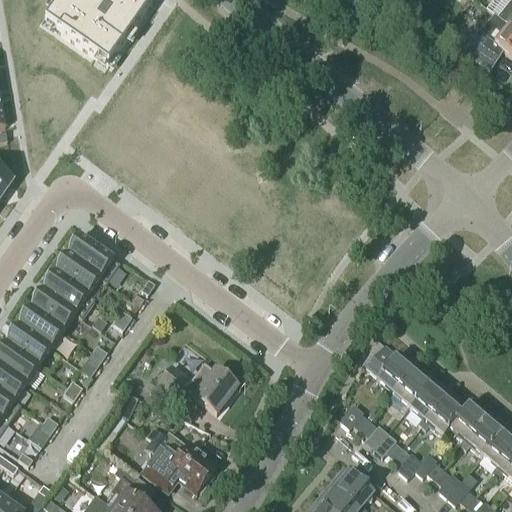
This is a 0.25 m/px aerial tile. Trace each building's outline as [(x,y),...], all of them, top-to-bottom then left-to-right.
[(140,0),(62,0),(43,27),(107,72),(152,8),(140,0)] [(511,6),(511,5),(497,22),(494,19),(493,20),(508,31),(511,34),(511,6)] [(396,20),(413,31),(419,22),(401,11),(396,20)] [(511,34),(508,31),(493,20),(479,37),(478,36),(463,60),(491,77),(503,56),(511,63),(511,34)] [(0,178),(0,202),(1,203),(12,187),(0,178)] [(69,256),(67,262),(107,290),(120,271),(111,265),(113,262),(101,254),(99,257),(80,244),(74,249),(69,256)] [(55,280),(95,308),(95,307),(89,302),(100,286),(106,291),(107,290),(67,262),(61,266),(57,273),(55,280)] [(82,325),(95,308),(55,280),(49,284),(44,291),(43,298),(82,325)] [(140,297),(144,299),(147,301),(154,290),(148,286),(140,297)] [(30,316),(63,339),(75,322),(82,326),(82,325),(43,298),(37,302),(32,309),(30,316)] [(51,356),(63,339),(30,316),(24,320),(20,327),(18,333),(51,356)] [(116,323),(127,330),(131,323),(121,316),(116,323)] [(116,323),(111,329),(122,337),(127,330),(116,323)] [(7,344),(6,351),(39,374),(51,356),(18,333),(12,337),(7,344)] [(0,373),(26,392),(39,374),(6,351),(0,354),(0,373)] [(96,351),(92,358),(102,365),(107,359),(96,351)] [(406,369),(396,361),(395,362),(384,353),(365,375),(376,384),(375,386),(388,398),(385,402),(388,405),(418,371),(410,364),(406,369)] [(92,358),(87,365),(98,372),(102,365),(92,358)] [(236,395),(205,371),(192,388),(172,374),(158,392),(158,391),(145,408),(172,417),(179,407),(180,408),(187,399),(195,405),(216,421),(236,395)] [(408,415),(434,385),(418,371),(388,405),(391,408),(404,418),(408,414),(408,415)] [(0,399),(21,414),(21,413),(14,409),(26,392),(0,373),(0,399)] [(421,432),(450,398),(434,385),(408,415),(421,425),(418,430),(421,432)] [(72,387),(67,393),(78,401),(82,394),(72,387)] [(67,393),(62,400),(73,408),(78,401),(67,393)] [(441,443),(467,412),(450,398),(421,432),(424,435),(428,431),(441,443)] [(0,426),(8,432),(21,414),(0,399),(0,426)] [(462,453),(491,419),(484,413),(480,417),(470,409),(467,412),(441,443),(448,434),(463,447),(459,451),(462,453)] [(353,432),(360,438),(369,427),(362,421),(363,419),(362,418),(348,435),(349,436),(353,432)] [(482,463),(508,433),(491,419),(462,453),(466,457),(470,452),(482,463)] [(47,422),(42,429),(53,436),(58,430),(47,422)] [(0,443),(8,432),(0,426),(0,443)] [(360,438),(368,445),(377,434),(369,427),(360,438)] [(38,436),(48,443),(53,436),(42,429),(38,436)] [(103,458),(117,439),(105,430),(91,449),(103,458)] [(495,481),(511,461),(511,436),(508,433),(482,463),(495,474),(492,479),(495,481)] [(165,443),(158,438),(151,446),(176,465),(207,488),(209,486),(211,486),(215,481),(215,478),(217,475),(214,473),(216,470),(215,466),(207,459),(203,460),(201,463),(186,452),(187,452),(168,438),(165,443)] [(386,460),(392,465),(401,455),(395,449),(396,447),(386,439),(372,455),(382,464),(386,460)] [(140,481),(154,492),(166,501),(167,502),(178,488),(197,502),(199,498),(200,498),(202,498),(203,497),(205,493),(205,492),(205,491),(207,488),(176,465),(151,446),(145,455),(155,462),(151,467),(140,481)] [(409,461),(401,455),(392,465),(401,472),(400,473),(401,473),(410,462),(409,461)] [(17,465),(28,473),(32,466),(22,459),(17,465)] [(419,467),(414,477),(422,484),(426,480),(435,469),(436,468),(426,459),(419,467)] [(511,488),(511,461),(495,481),(499,485),(503,480),(511,488)] [(8,467),(3,474),(13,480),(17,474),(8,467)] [(434,486),(443,476),(435,469),(426,480),(434,486)] [(106,510),(108,511),(143,511),(125,498),(131,491),(131,492),(137,484),(121,471),(115,480),(121,485),(111,498),(114,500),(106,510)] [(329,492),(352,511),(362,511),(373,500),(343,474),(329,492)] [(68,482),(74,487),(80,481),(73,475),(68,482)] [(437,497),(446,505),(459,490),(461,488),(452,481),(450,482),(443,476),(434,486),(441,493),(437,497)] [(455,511),(459,508),(463,511),(468,511),(475,504),(468,498),(470,496),(461,488),(459,490),(446,505),(454,511),(455,511)] [(42,492),(38,498),(48,505),(52,498),(42,492)] [(352,511),(329,492),(315,508),(319,511),(352,511)] [(108,511),(106,510),(95,502),(87,511),(108,511)]
